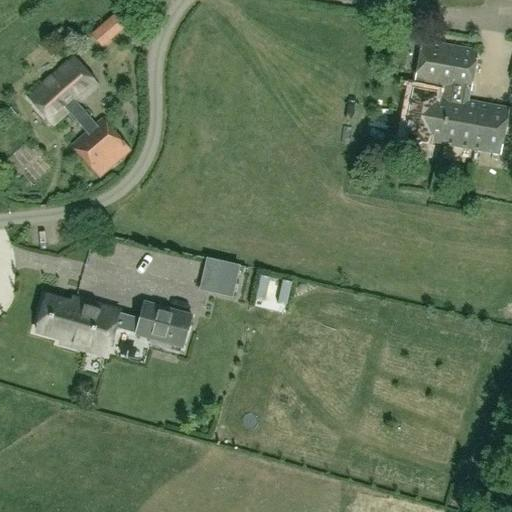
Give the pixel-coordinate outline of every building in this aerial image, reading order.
[(105,23),(102,26),(111,38),(133,21),(123,9),(105,23)] [(452,146),(460,100),(452,99),(454,90),(470,93),(478,51),(422,41),(414,82),(442,88),(441,97),(436,96),(436,93),(413,89),(404,139),(401,152),(424,156),(427,141),(452,146)] [(74,57),(28,97),(53,125),(68,112),(87,133),(96,125),(77,104),(98,86),(74,57)] [(500,154),(508,109),(460,100),(452,146),(500,154)] [(130,150),(103,119),(96,125),(87,133),(71,146),(99,178),(130,150)] [(206,258),(199,291),(232,298),(239,265),(206,258)] [(121,308),(115,307),(71,295),(70,300),(47,293),(33,333),(59,342),(58,345),(107,359),(116,328),(135,333),(134,336),(183,350),(193,315),(143,301),(138,319),(119,313),(121,308)]
